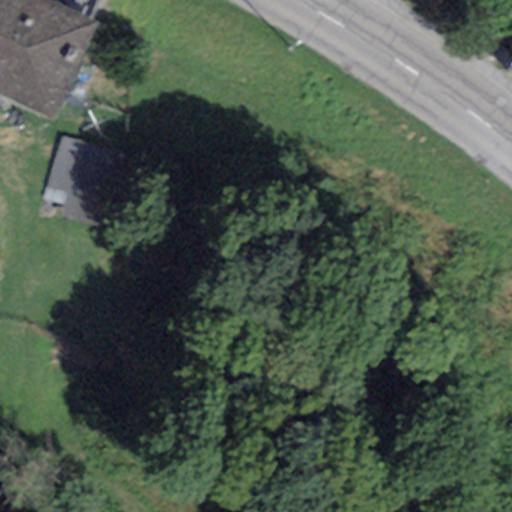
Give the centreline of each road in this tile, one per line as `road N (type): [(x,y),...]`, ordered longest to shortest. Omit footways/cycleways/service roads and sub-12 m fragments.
road 1 (secondary): [(511,143),(294,0)]
road 2 (track): [(37,409),(54,452),(129,511)]
